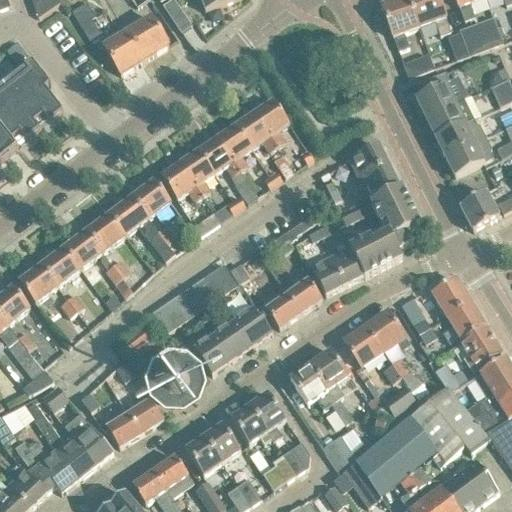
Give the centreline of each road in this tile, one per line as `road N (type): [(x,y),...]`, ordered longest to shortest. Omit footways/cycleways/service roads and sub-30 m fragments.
road 1 (residential): [(467,256),(381,292),(127,469),(80,511)]
road 2 (residential): [(62,377),(170,283),(319,172),(401,125)]
road 3 (unclassified): [(113,141),(297,1)]
road 4 (residential): [(0,26),(20,17),(113,141)]
road 5 (residential): [(467,256),(401,125)]
road 6 (unclassified): [(0,230),(113,141)]
road 7 (residential): [(401,125),(339,0)]
